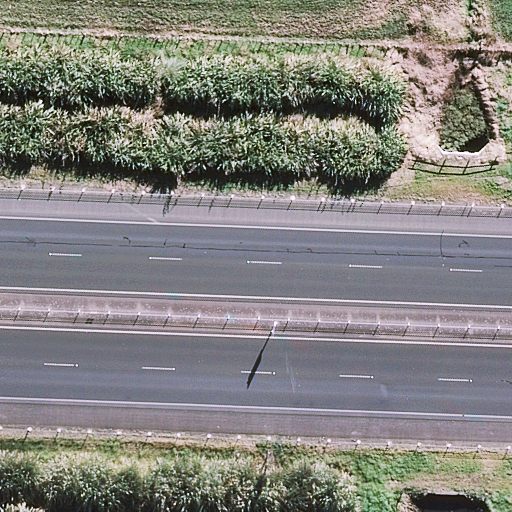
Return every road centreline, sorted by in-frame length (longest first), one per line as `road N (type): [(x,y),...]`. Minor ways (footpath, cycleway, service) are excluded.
road 1 (motorway): [(0,257),(511,276)]
road 2 (motorway): [(511,386),(0,370)]
